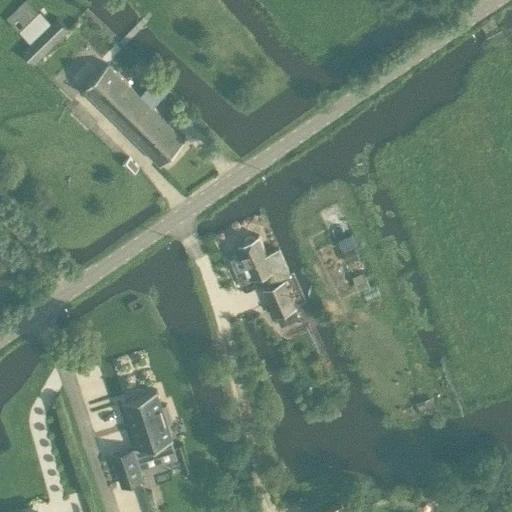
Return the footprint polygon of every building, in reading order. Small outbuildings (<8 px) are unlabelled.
[(24,0),(6,17),(18,30),(38,10),(28,0),(24,0)] [(39,12),(19,31),(31,43),(42,55),(70,29),(68,27),(57,17),(51,23),(39,12)] [(109,63),(84,89),(160,162),(184,137),(161,115),(152,105),(169,88),(157,76),(156,77),(140,93),(109,63)] [(122,165),(132,174),(139,168),(129,158),(122,165)] [(269,282),(290,273),(279,248),(268,253),(260,234),(240,243),(243,250),(231,256),(239,274),(247,270),(250,278),(265,272),(269,282)] [(296,306),(284,280),(264,289),(275,315),(296,306)] [(162,405),(157,389),(125,399),(140,446),(133,449),(132,447),(113,453),(123,484),(142,478),(136,459),(174,446),(171,438),(172,437),(167,422),(173,421),(167,403),(162,405)] [(153,491),(146,493),(150,506),(157,504),(153,491)] [(345,511),(342,501),(308,511),(345,511)]
